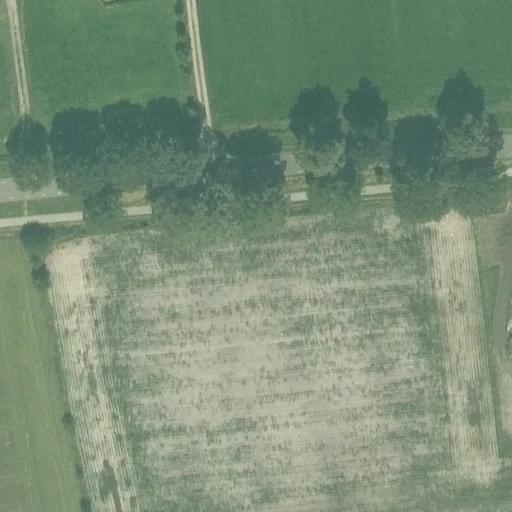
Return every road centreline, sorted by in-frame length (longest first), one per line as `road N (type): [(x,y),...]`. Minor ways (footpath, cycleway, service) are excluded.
road 1 (tertiary): [(0,194),(511,146)]
road 2 (track): [(193,0),(219,171)]
